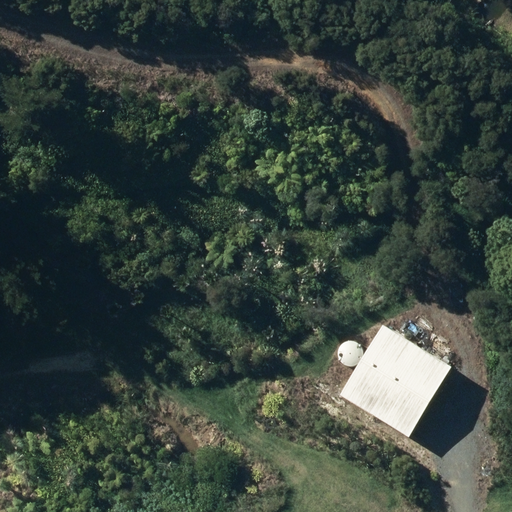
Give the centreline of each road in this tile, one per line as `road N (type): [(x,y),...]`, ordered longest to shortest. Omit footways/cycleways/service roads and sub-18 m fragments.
road 1 (track): [(347,75),(412,182),(497,511)]
road 2 (track): [(347,75),(97,53),(0,23)]
